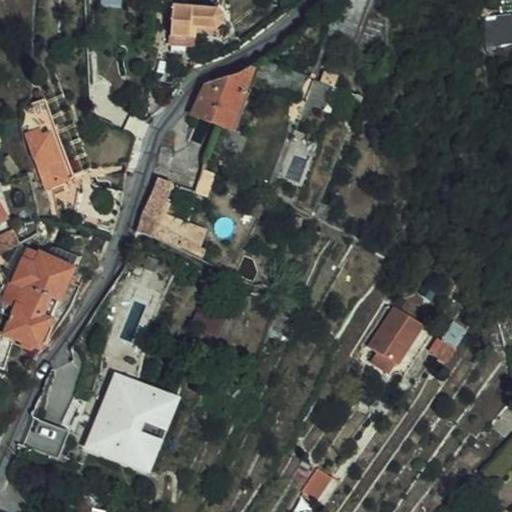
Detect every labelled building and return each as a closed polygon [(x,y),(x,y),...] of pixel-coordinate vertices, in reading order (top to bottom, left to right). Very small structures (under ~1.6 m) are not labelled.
[(191,28),(200,29),(217,30),(226,24),(227,15),(220,7),(175,3),(173,32),(191,33),(191,28)] [(500,26),(511,25),(511,9),(505,10),(505,18),(494,18),(494,32),(500,30),(500,26)] [(191,33),(173,32),(172,40),(190,41),(191,33)] [(201,114),(214,120),(221,123),(231,127),(260,58),(242,72),(227,78),(208,82),(194,111),(201,114)] [(332,79),(316,74),(308,96),(324,101),(332,79)] [(46,131),(53,127),(47,112),(32,118),(38,134),(24,140),(46,190),(67,181),(46,131)] [(201,114),(191,139),(204,143),(214,120),(201,114)] [(135,147),(138,136),(140,130),(114,117),(102,142),(133,158),(135,147)] [(46,131),(67,181),(74,178),(53,127),(46,131)] [(148,211),(142,232),(149,234),(155,237),(172,194),(169,193),(174,182),(164,178),(148,211)] [(0,214),(10,210),(0,192),(0,214)] [(4,226),(0,227),(0,247),(12,241),(4,226)] [(58,260),(64,247),(63,246),(50,246),(41,252),(28,247),(13,279),(16,281),(9,302),(15,304),(4,331),(39,347),(74,267),(58,260)] [(58,260),(74,267),(80,254),(64,247),(58,260)] [(197,306),(194,329),(222,333),(225,310),(197,306)] [(422,329),(390,311),(366,351),(396,369),(422,329)] [(438,341),(429,355),(431,356),(440,343),(438,341)] [(452,351),(440,343),(431,356),(444,363),(452,351)] [(88,446),(140,466),(167,399),(115,379),(88,446)] [(140,466),(148,469),(174,402),(167,399),(140,466)] [(57,417),(29,406),(15,439),(43,452),(57,417)] [(298,491),(314,500),(329,478),(314,467),(298,491)]
